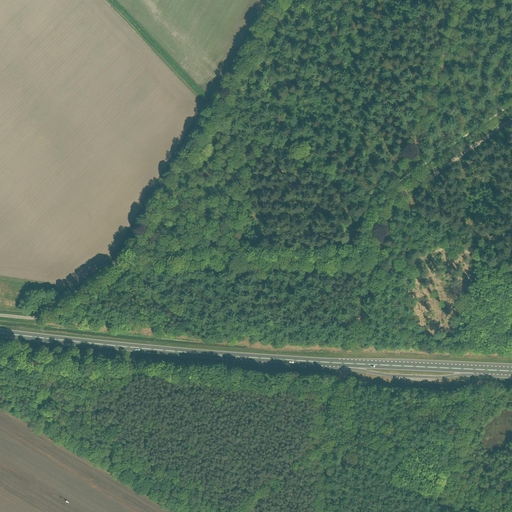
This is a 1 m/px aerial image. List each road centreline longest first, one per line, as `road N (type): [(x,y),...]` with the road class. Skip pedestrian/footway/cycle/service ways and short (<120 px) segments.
road 1 (trunk): [(341,363),(0,332)]
road 2 (track): [(374,269),(111,268)]
road 3 (track): [(349,0),(302,128),(212,98)]
road 4 (track): [(511,115),(400,189),(390,217)]
road 5 (track): [(117,259),(197,124)]
road 6 (track): [(462,0),(415,141)]
road 7 (trunk): [(474,369),(341,363)]
road 8 (unclassified): [(111,268),(37,317),(0,314)]
